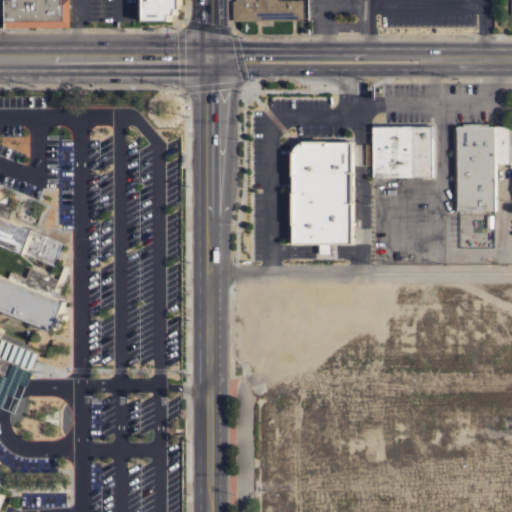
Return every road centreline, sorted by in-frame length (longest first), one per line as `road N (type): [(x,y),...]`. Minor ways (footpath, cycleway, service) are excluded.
road 1 (tertiary): [(207,511),(204,46)]
road 2 (primary): [(0,69),(416,69),(434,57)]
road 3 (residential): [(511,265),(206,268)]
road 4 (primary): [(244,50),(0,43)]
road 5 (primary): [(434,57),(244,50)]
